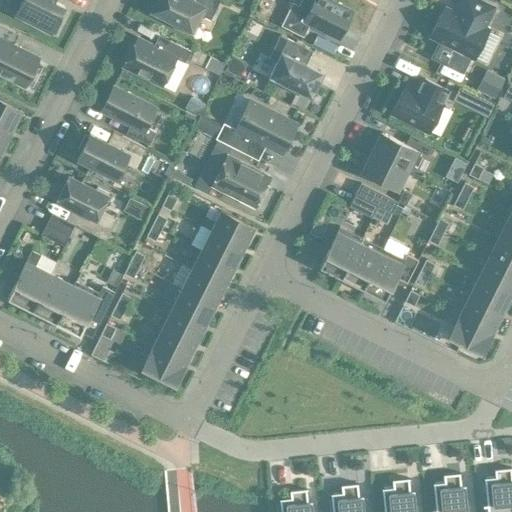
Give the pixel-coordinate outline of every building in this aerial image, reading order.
[(21,0),(14,17),(49,35),(50,33),(54,35),(61,21),(57,19),(63,7),(52,2),(53,0),(21,0)] [(190,0),(191,0),(190,0),(151,0),(151,1),(155,3),(151,11),(174,23),(172,27),(186,34),(187,30),(191,31),(199,15),(209,21),(219,0),(190,0)] [(292,3),(280,26),(302,37),(309,24),(338,39),(352,12),(328,0),(300,0),(297,6),(292,3)] [(429,37),(439,42),(432,58),(461,73),(469,57),(473,59),(488,30),(484,27),(493,8),(478,0),(460,0),(457,7),(458,8),(455,13),(444,7),(429,37)] [(0,75),(23,87),(25,83),(29,85),(36,69),(33,68),(37,58),(12,46),(17,35),(0,26),(0,75)] [(310,96),(321,73),(299,62),(305,48),(279,35),(268,58),(276,63),(269,76),(283,83),(281,87),(297,95),(299,91),(310,96)] [(137,39),(123,67),(161,86),(173,92),(187,65),(184,63),(189,51),(168,41),(162,51),(152,46),(137,39)] [(209,57),(204,68),(218,75),(224,65),(209,57)] [(481,79),(475,90),(493,100),(504,79),(492,73),(487,82),(481,79)] [(404,86),(390,114),(428,133),(442,105),(441,104),(447,91),(424,79),(418,92),(404,86)] [(502,97),(511,101),(511,85),(508,84),(502,97)] [(145,127),(154,108),(113,87),(100,111),(137,130),(132,138),(148,145),(155,132),(145,127)] [(459,88),(454,96),(465,102),(463,105),(486,117),(492,105),(459,88)] [(0,124),(11,130),(20,110),(19,109),(19,110),(0,100),(0,124)] [(222,124),(214,139),(250,157),(258,142),(280,154),(295,124),(248,101),(234,130),(222,124)] [(184,121),(199,128),(204,117),(189,110),(184,121)] [(0,124),(0,149),(1,149),(11,130),(0,124)] [(371,152),(406,170),(406,171),(410,173),(420,153),(426,156),(431,147),(409,135),(405,145),(381,133),(371,152)] [(115,148),(88,135),(87,137),(84,136),(76,151),(80,153),(76,159),(116,179),(123,164),(135,169),(145,149),(121,136),(115,148)] [(371,152),(361,172),(396,190),(406,171),(406,170),(371,152)] [(268,178),(226,156),(211,184),(254,206),(268,178)] [(482,168),(473,163),(467,175),(476,180),(482,168)] [(94,190),(67,177),(55,201),(82,214),(76,227),(104,241),(115,220),(99,212),(108,193),(96,187),(94,190)] [(458,193),(467,198),(473,188),(463,183),(458,193)] [(360,184),(355,194),(377,205),(376,207),(391,214),(397,202),(396,202),(360,184)] [(404,206),(410,195),(402,191),(396,202),(397,202),(404,206)] [(467,198),(458,193),(452,205),(461,210),(467,198)] [(377,205),(355,194),(348,207),(371,218),(376,207),(377,205)] [(170,211),(176,200),(166,195),(160,206),(170,211)] [(211,230),(243,247),(253,227),(251,226),(220,211),(211,230)] [(46,224),(68,236),(74,225),(51,214),(46,224)] [(151,225),(160,230),(166,219),(156,214),(151,225)] [(511,220),(508,218),(498,238),(511,245),(511,220)] [(432,230),(442,234),(447,223),(438,219),(432,230)] [(68,236),(46,224),(41,235),(63,246),(68,236)] [(160,230),(151,225),(145,237),(154,242),(160,230)] [(243,247),(211,230),(201,250),(233,266),(243,247)] [(442,234),(432,230),(427,241),(436,246),(442,234)] [(358,243),(336,231),(318,267),(326,271),(325,273),(339,280),(358,243)] [(511,245),(498,238),(488,258),(511,269),(511,245)] [(358,243),(339,280),(361,291),(380,253),(358,243)] [(233,266),(201,250),(191,269),(223,286),(233,266)] [(17,307),(29,313),(49,274),(34,266),(40,256),(30,251),(6,299),(18,305),(17,307)] [(129,263),(138,267),(143,256),(134,252),(129,263)] [(361,291),(375,299),(376,296),(384,300),(396,278),(406,283),(417,261),(406,255),(402,264),(380,253),(361,291)] [(511,289),(511,269),(488,258),(478,277),(510,293),(511,289)] [(418,272),(428,276),(434,265),(424,260),(418,272)] [(138,267),(129,263),(123,274),(132,279),(138,267)] [(223,286),(191,269),(181,289),(213,305),(223,286)] [(106,282),(114,286),(120,274),(112,270),(106,282)] [(428,276),(418,272),(413,282),(422,287),(428,276)] [(49,274),(29,313),(42,320),(43,317),(54,323),(75,282),(74,281),(72,286),(49,274)] [(510,293),(478,277),(468,297),(500,313),(510,293)] [(75,282),(54,323),(56,324),(55,326),(65,332),(66,329),(78,336),(89,314),(100,320),(113,293),(101,287),(98,293),(75,282)] [(213,305),(181,289),(171,309),(204,325),(213,305)] [(403,302),(413,307),(418,295),(409,290),(403,302)] [(115,305),(124,309),(130,298),(120,293),(115,305)] [(500,313),(468,297),(458,316),(491,332),(500,313)] [(124,309),(115,305),(109,316),(118,320),(124,309)] [(204,325),(171,309),(162,328),(194,344),(204,325)] [(491,332),(458,316),(450,334),(449,334),(448,336),(481,352),(491,332)] [(109,340),(114,328),(105,324),(99,335),(109,340)] [(194,344),(162,328),(152,348),(184,364),(194,344)] [(94,345),(90,355),(102,361),(107,351),(94,345)] [(184,364),(152,348),(143,365),(142,365),(141,367),(174,383),(184,364)] [(511,511),(511,488),(510,468),(494,470),(494,477),(483,478),(486,511),(511,511)] [(462,511),(459,474),(442,475),(443,483),(432,484),(435,511),(462,511)] [(410,511),(408,479),(391,480),(392,488),(381,489),(383,511),(410,511)] [(359,511),(356,484),(340,486),(341,493),(330,494),(331,511),(359,511)] [(307,511),(305,489),(289,491),(290,498),(279,500),(279,511),(307,511)]
